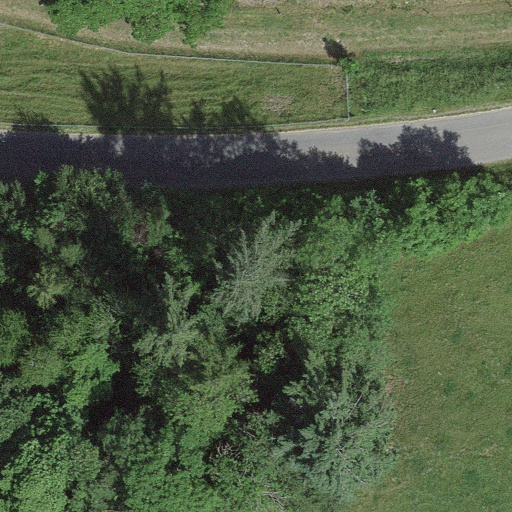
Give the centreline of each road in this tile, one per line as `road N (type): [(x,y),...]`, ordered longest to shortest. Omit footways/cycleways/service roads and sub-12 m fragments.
road 1 (track): [(511,30),(209,39),(1,0)]
road 2 (tertiary): [(0,151),(258,158),(511,132)]
